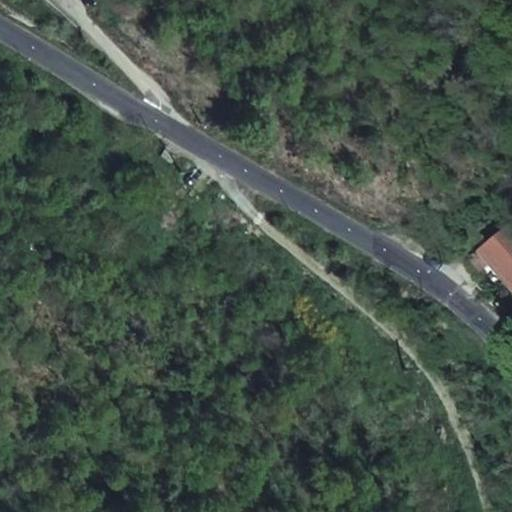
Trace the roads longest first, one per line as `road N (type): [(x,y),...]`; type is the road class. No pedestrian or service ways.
road 1 (tertiary): [(180,133),(442,284),(511,354)]
road 2 (tertiary): [(0,27),(180,133)]
road 3 (unclassified): [(65,0),(180,133)]
